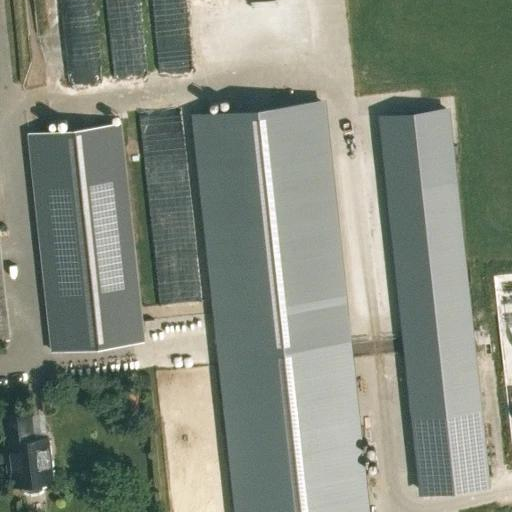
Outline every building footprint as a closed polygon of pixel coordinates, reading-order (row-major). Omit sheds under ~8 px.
[(62,0),(67,85),(81,84),(80,75),(103,74),(102,50),(93,51),(91,5),(80,5),(79,0),(62,0)] [(113,0),(118,22),(148,16),(144,0),(113,0)] [(190,0),(157,0),(163,74),(196,71),(190,0)] [(196,115),(239,511),(365,511),(321,101),(196,115)] [(445,108),(383,115),(424,493),(486,486),(445,108)] [(28,133),(52,350),(144,340),(120,123),(28,133)] [(0,258),(0,338),(8,338),(0,258)] [(125,412),(137,412),(137,394),(126,393),(125,412)] [(24,490),(30,492),(38,492),(42,488),(42,482),(52,481),(47,437),(35,439),(32,413),(2,416),(7,459),(11,459),(14,485),(24,484),(24,490)]
